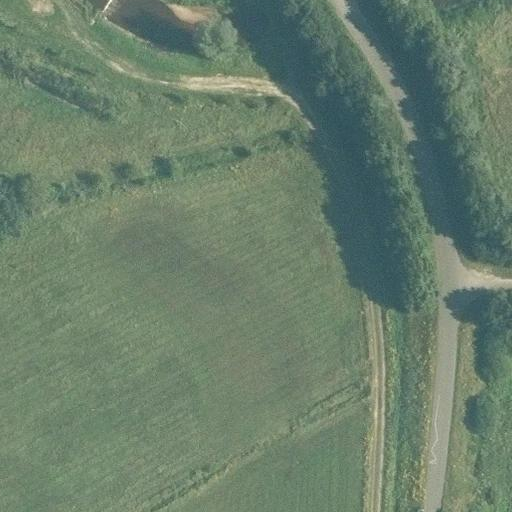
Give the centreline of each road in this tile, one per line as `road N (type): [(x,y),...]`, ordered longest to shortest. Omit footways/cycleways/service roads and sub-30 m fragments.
road 1 (track): [(374,511),(381,415),(376,314),(346,184),(298,96),(163,78)]
road 2 (unclassified): [(452,290),(432,180),(411,118),(345,0)]
road 3 (unclassified): [(432,511),(452,290)]
